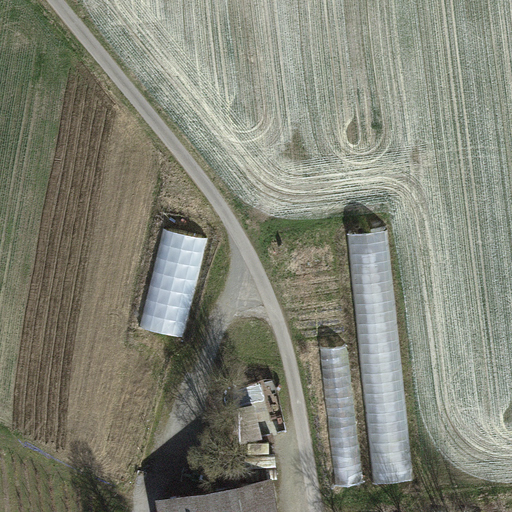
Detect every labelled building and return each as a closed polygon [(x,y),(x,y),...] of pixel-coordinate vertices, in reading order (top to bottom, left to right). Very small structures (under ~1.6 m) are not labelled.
[(256,202),(260,231),(382,212),(378,183),(256,202)] [(145,328),(185,337),(207,238),(167,229),(145,328)] [(387,231),(347,236),(373,486),(413,482),(387,231)] [(333,412),(337,480),(363,479),(360,410),(333,412)] [(277,511),(273,484),(163,503),(165,511),(277,511)]
